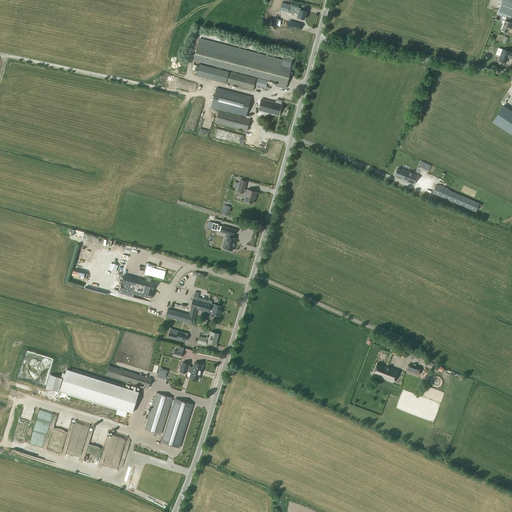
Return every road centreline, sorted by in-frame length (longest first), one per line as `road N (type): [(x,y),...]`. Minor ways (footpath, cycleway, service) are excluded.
road 1 (tertiary): [(173,511),(222,377),(329,0)]
road 2 (unknown): [(252,274),(409,347),(399,365)]
